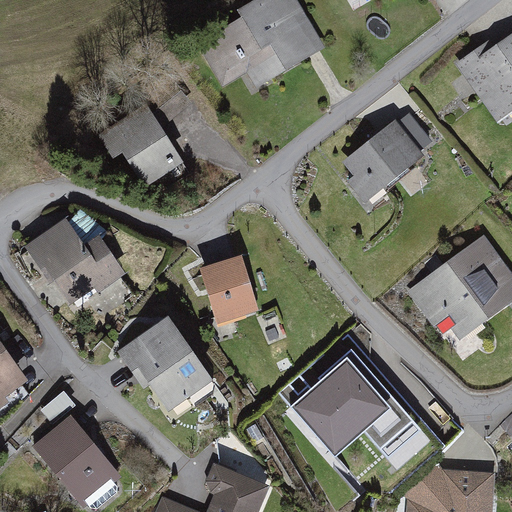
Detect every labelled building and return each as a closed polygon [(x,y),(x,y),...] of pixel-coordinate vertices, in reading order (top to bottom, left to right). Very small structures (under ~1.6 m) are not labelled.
[(245,83),(255,99),(329,55),(296,0),(279,0),(244,21),(248,27),(202,54),(226,94),(245,83)] [(361,0),(367,9),(381,0),(361,0)] [(511,47),(507,51),(500,42),(461,70),(505,132),(511,127),(511,47)] [(153,115),(104,144),(109,153),(101,157),(110,172),(126,162),(148,199),(188,175),(153,115)] [(436,147),(415,123),(405,131),(401,126),(347,170),(359,184),(352,189),(371,212),(432,161),(427,155),(436,147)] [(51,289),(57,284),(75,312),(101,295),(105,301),(131,284),(102,240),(86,250),(70,226),(28,254),(51,289)] [(511,316),(511,274),(488,241),(411,296),(446,344),(456,337),(466,350),(511,316)] [(248,264),(205,276),(221,335),(265,322),(248,264)] [(218,393),(174,328),(124,362),(150,400),(158,394),(176,421),(218,393)] [(0,413),(32,393),(0,345),(0,413)] [(369,377),(310,411),(333,452),(392,418),(369,377)] [(99,511),(129,488),(75,422),(37,453),(85,511),(99,511)] [(273,511),(279,499),(220,475),(212,496),(224,501),(219,511),(185,511),(168,505),(165,511),(273,511)] [(504,511),(504,484),(445,476),(412,503),(412,511),(504,511)]
